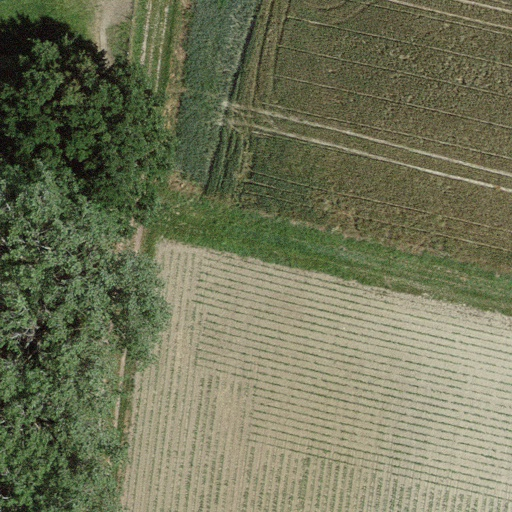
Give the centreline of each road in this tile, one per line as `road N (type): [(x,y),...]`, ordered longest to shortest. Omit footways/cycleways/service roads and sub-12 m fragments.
road 1 (track): [(95,511),(164,0)]
road 2 (track): [(137,205),(511,306)]
